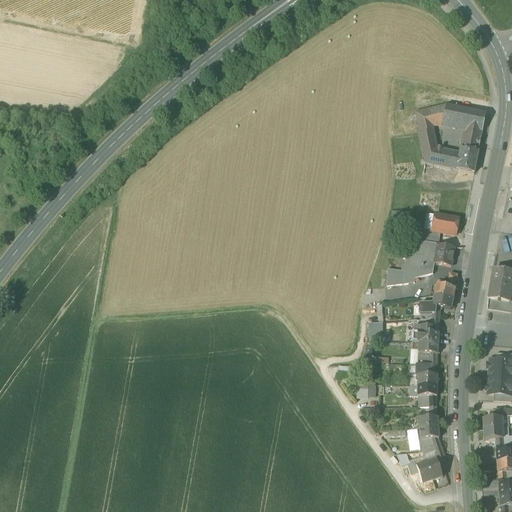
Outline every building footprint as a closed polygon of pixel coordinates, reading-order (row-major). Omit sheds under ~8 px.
[(446,106),(428,110),(432,127),(442,125),(446,106)] [(446,106),(442,125),(464,129),(463,136),(481,140),(481,139),(486,114),(446,106)] [(436,149),(432,127),(428,110),(415,113),(420,136),(418,136),(424,165),(425,165),(425,164),(456,171),(460,154),(436,149)] [(479,147),(481,140),(463,136),(461,144),(479,147)] [(456,171),(474,175),(478,153),(479,147),(461,144),(460,154),(456,171)] [(423,231),(432,232),(435,216),(426,215),(423,231)] [(440,235),(455,237),(458,220),(435,216),(432,232),(432,233),(440,235)] [(422,240),(439,243),(440,235),(432,233),(432,232),(423,231),(422,240)] [(413,242),(410,259),(409,267),(404,266),(403,266),(402,273),(387,271),(386,288),(414,284),(413,280),(429,277),(430,270),(416,267),(417,257),(423,258),(425,244),(413,242)] [(416,267),(430,270),(431,265),(434,265),(451,268),(454,249),(425,244),(423,258),(417,257),(416,267)] [(511,286),(511,287),(511,281),(511,280),(511,272),(511,273),(493,270),(488,301),(487,310),(510,314),(511,304),(511,303),(509,303),(510,295),(511,295),(511,286)] [(449,276),(447,289),(454,290),(456,277),(449,276)] [(436,287),(434,297),(452,301),(454,290),(447,289),(442,288),(436,287)] [(432,307),(440,309),(450,311),(452,301),(434,297),(433,305),(432,307)] [(432,307),(433,305),(419,305),(419,316),(432,316),(432,307)] [(432,316),(431,320),(439,320),(440,309),(432,307),(432,316)] [(431,323),(430,329),(430,335),(438,335),(438,324),(431,323)] [(420,328),(419,345),(438,346),(438,335),(430,335),(430,329),(420,328)] [(382,329),(368,330),(368,344),(382,344),(382,329)] [(418,355),(429,356),(436,356),(437,356),(438,346),(419,345),(418,350),(418,351),(418,355)] [(410,351),(410,366),(415,366),(418,366),(418,355),(418,351),(410,351)] [(429,356),(418,355),(418,366),(429,367),(429,356)] [(494,396),(511,397),(511,390),(511,362),(496,362),(490,361),(488,395),(494,396)] [(429,372),(429,367),(418,366),(415,366),(415,377),(418,377),(424,377),(424,372),(429,372)] [(337,378),(349,379),(349,368),(338,367),(337,378)] [(418,380),(418,387),(437,388),(437,377),(436,377),(429,377),(424,377),(418,377),(418,380)] [(367,399),(367,387),(356,387),(356,401),(367,401),(367,399)] [(367,399),(375,399),(375,388),(367,387),(367,399)] [(410,398),(418,398),(418,387),(409,387),(410,398)] [(418,398),(420,398),(429,398),(436,398),(437,388),(418,387),(418,398)] [(493,403),(511,404),(511,397),(494,396),(493,403)] [(426,409),(429,409),(429,398),(420,398),(421,409),(426,409)] [(493,411),(493,420),(501,419),(501,418),(509,418),(511,417),(511,414),(511,411),(505,410),(493,411)] [(502,430),(508,429),(509,429),(509,418),(501,418),(501,419),(502,430)] [(418,420),(419,431),(438,430),(437,419),(429,419),(426,420),(418,420)] [(483,420),(483,431),(502,430),(501,419),(493,420),(483,420)] [(419,431),(420,441),(425,441),(430,441),(438,440),(438,430),(419,431)] [(490,444),(496,444),(495,440),(503,440),(503,439),(502,430),(483,431),(484,441),(490,441),(490,444)] [(509,438),(503,439),(503,440),(503,447),(511,446),(511,438),(509,438)] [(438,440),(430,441),(432,447),(435,453),(441,451),(438,440)] [(435,453),(432,447),(426,447),(425,441),(420,441),(420,454),(422,454),(435,453)] [(496,447),(496,454),(511,452),(511,445),(511,446),(503,447),(496,447)] [(496,454),(497,464),(511,462),(511,452),(496,454)] [(435,453),(422,454),(423,458),(426,465),(436,461),(437,460),(436,457),(435,453)] [(412,462),(423,458),(422,454),(420,454),(406,456),(410,466),(413,465),(412,462)] [(437,460),(436,461),(439,468),(447,465),(443,454),(436,457),(437,460)] [(396,457),(401,469),(407,467),(410,466),(406,456),(396,457)] [(426,465),(423,458),(412,462),(413,465),(414,465),(415,468),(416,468),(426,465)] [(436,461),(426,465),(432,482),(443,478),(439,468),(436,461)] [(497,474),(498,474),(505,474),(511,473),(511,462),(497,464),(497,474)] [(411,478),(416,476),(419,475),(416,468),(415,468),(414,465),(413,465),(410,466),(407,467),(411,478)] [(426,465),(416,468),(419,475),(420,479),(423,486),(432,482),(426,465)] [(498,487),(499,497),(511,496),(511,485),(506,486),(499,487),(498,487)] [(500,508),(508,507),(511,507),(511,496),(499,497),(500,508)]
